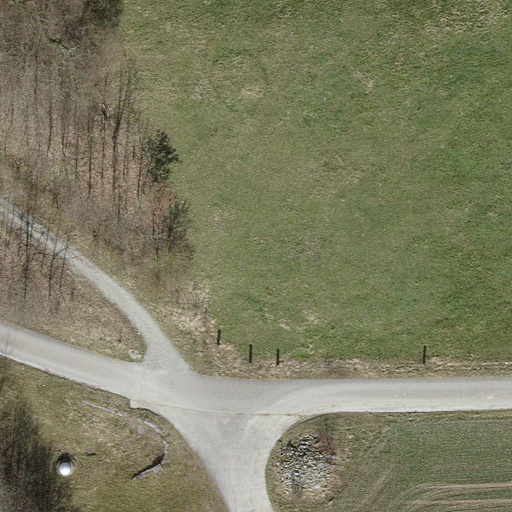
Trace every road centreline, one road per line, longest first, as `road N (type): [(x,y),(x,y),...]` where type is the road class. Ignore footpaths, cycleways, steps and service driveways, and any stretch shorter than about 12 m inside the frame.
road 1 (track): [(189,392),(511,392)]
road 2 (track): [(0,197),(99,272),(152,332),(189,392)]
road 3 (track): [(0,334),(114,376),(189,392)]
road 4 (track): [(189,392),(254,511)]
